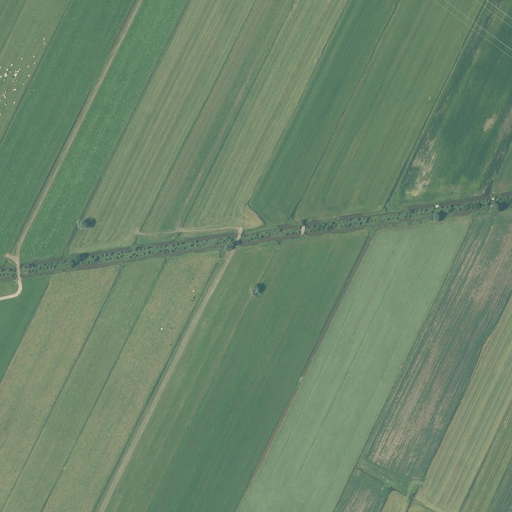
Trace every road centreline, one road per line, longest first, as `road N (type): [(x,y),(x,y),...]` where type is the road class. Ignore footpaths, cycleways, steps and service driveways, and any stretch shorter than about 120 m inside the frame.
road 1 (track): [(103,511),(241,231)]
road 2 (track): [(141,0),(16,251),(17,264)]
road 3 (track): [(0,274),(238,239)]
